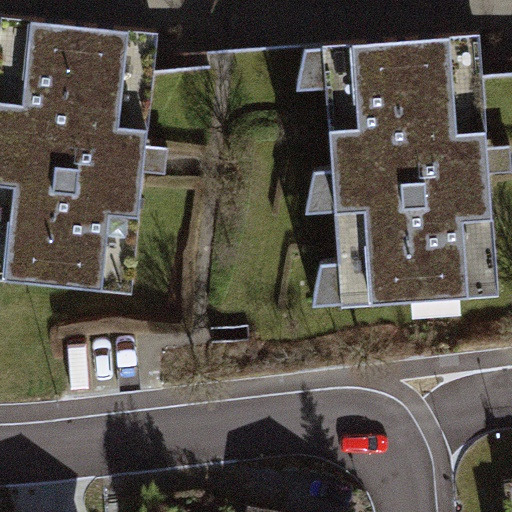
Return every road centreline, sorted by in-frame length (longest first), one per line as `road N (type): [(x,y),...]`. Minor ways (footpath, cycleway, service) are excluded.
road 1 (residential): [(363,414),(0,456)]
road 2 (residential): [(511,395),(363,414)]
